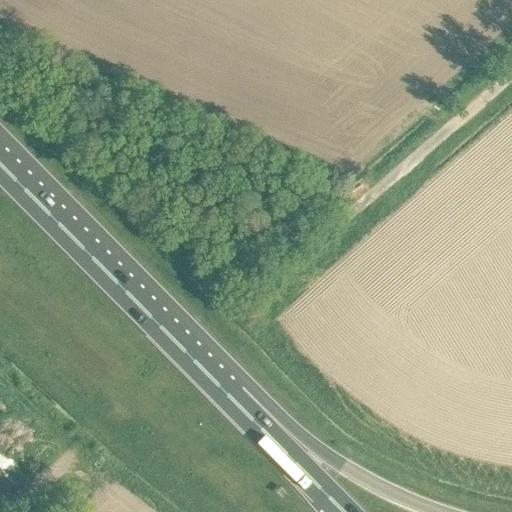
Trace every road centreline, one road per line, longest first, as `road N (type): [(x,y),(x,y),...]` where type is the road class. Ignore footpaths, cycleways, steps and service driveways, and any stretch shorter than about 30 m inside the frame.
road 1 (trunk): [(273,444),(0,167)]
road 2 (unclassified): [(273,283),(511,73)]
road 3 (trunk): [(431,511),(273,444)]
